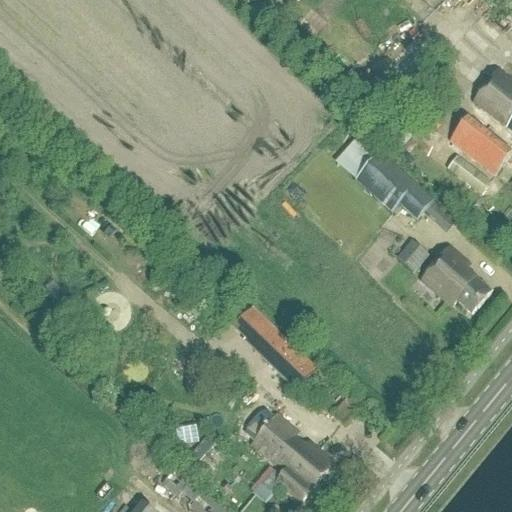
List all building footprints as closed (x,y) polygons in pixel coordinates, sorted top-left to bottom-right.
[(511,83),(499,73),(473,106),(511,135),(511,83)] [(381,77),(358,101),(383,124),(406,100),(381,77)] [(450,145),(494,179),(511,156),(467,122),(450,145)] [(347,148),(328,167),(346,185),(365,167),(347,148)] [(357,185),(391,217),(399,208),(417,224),(425,215),(446,234),(454,225),(381,159),(357,185)] [(449,173),(480,197),(489,185),(458,161),(449,173)] [(411,245),(397,262),(414,275),(428,259),(411,245)] [(457,305),(472,319),(492,297),(466,274),(469,270),(448,252),(422,283),(453,310),(457,305)] [(279,390),(286,383),(298,394),(317,372),(282,340),(265,359),(257,351),(248,360),(279,390)] [(335,404),(341,409),(334,417),(345,428),(361,411),(344,395),(335,404)] [(303,413),(293,422),(304,435),(315,427),(303,413)] [(274,474),(261,489),(254,497),(266,507),(272,499),(270,497),(278,487),(301,506),(333,467),(309,446),(304,450),(295,442),(299,437),(277,418),(252,449),(286,478),(283,481),(274,474)] [(206,440),(188,462),(202,475),(211,465),(205,461),(216,449),(206,440)] [(163,490),(190,511),(223,511),(176,473),(163,490)]
